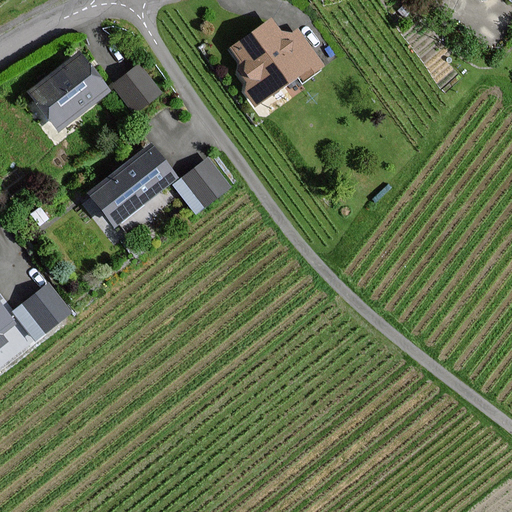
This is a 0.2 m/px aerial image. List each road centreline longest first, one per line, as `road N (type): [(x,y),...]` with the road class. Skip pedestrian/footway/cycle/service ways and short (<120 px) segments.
road 1 (unclassified): [(511,426),(345,292),(300,245),(124,0)]
road 2 (unclassified): [(0,52),(54,19),(109,0)]
